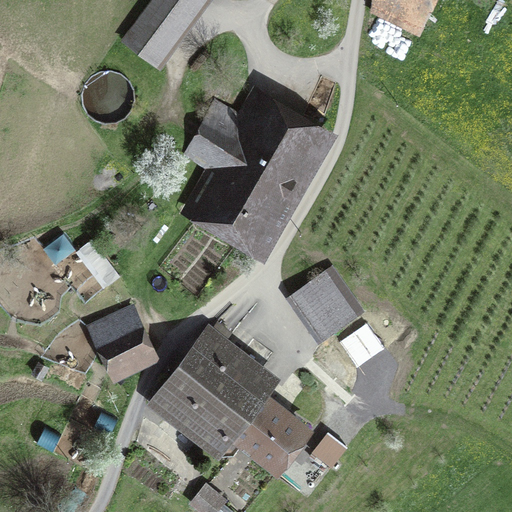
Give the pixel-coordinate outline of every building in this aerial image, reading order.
[(151,0),(125,37),(156,59),(198,0),(151,0)] [(412,28),(422,8),(428,11),(433,0),(372,0),(371,8),(412,28)] [(294,111),(266,96),(248,130),(214,111),(190,156),(224,174),(205,210),(262,241),(320,134),(290,118),(294,111)] [(140,207),(150,218),(165,204),(154,193),(140,207)] [(295,294),(325,336),(355,315),(325,273),(295,294)] [(108,371),(151,350),(137,320),(94,340),(108,371)] [(363,353),(345,335),(323,357),(341,375),(363,353)] [(264,389),(200,339),(152,403),(216,452),(226,438),(275,476),(309,432),(260,393),(264,389)]
